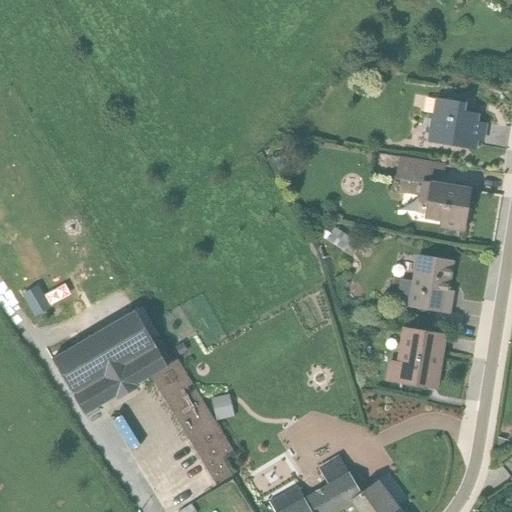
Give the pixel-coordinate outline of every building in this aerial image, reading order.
[(427,135),(425,143),(474,152),(476,141),(481,141),(485,124),(476,122),(477,114),(466,112),(466,104),(434,98),(431,114),(426,114),(422,134),(427,135)] [(417,204),(427,204),(424,220),(438,222),(438,227),(462,230),(467,191),(431,186),(432,170),(444,172),(446,166),(399,157),(395,180),(420,184),(417,204)] [(332,227),(324,240),(352,258),(360,245),(332,227)] [(399,280),(395,304),(448,314),(452,291),(447,291),(451,264),(415,257),(412,281),(399,280)] [(37,286),(21,296),(35,319),(51,309),(37,286)] [(134,311),(51,359),(84,416),(115,398),(117,400),(138,388),(136,385),(166,368),(134,311)] [(387,361),(384,379),(425,388),(427,378),(437,379),(444,337),(401,329),(395,361),(387,361)] [(228,395),(210,399),(215,422),(234,417),(228,395)] [(360,494),(339,458),(317,470),(326,485),(302,498),(310,511),(337,511),(342,510),(343,511),(392,511),(397,509),(378,481),(360,494)] [(204,459),(172,477),(185,499),(217,481),(204,459)] [(310,511),(302,498),(296,487),(268,503),(273,511),(310,511)]
